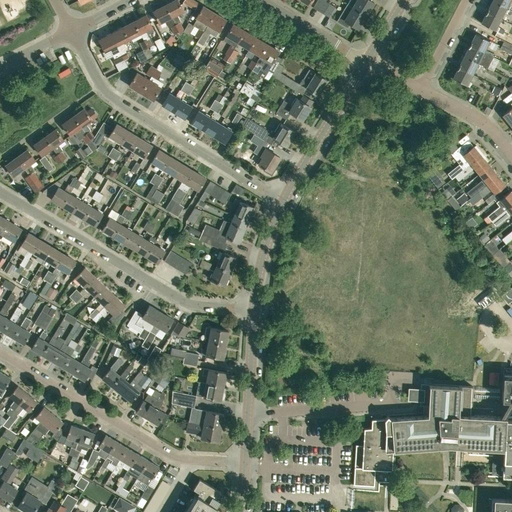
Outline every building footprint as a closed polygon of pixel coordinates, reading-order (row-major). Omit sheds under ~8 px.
[(177,0),(174,0),(165,5),(171,17),(175,24),(180,22),(181,22),(177,14),(183,11),(177,0)] [(199,3),(194,0),(184,0),(183,2),(195,10),(199,3)] [(318,11),(324,1),(322,0),(317,0),(313,8),(318,11)] [(350,6),(352,8),(365,16),(373,3),(368,0),(353,0),(350,6)] [(508,4),(509,0),(492,0),(493,1),(508,9),(510,5),(508,4)] [(323,14),(329,4),(324,1),(318,11),(323,14)] [(508,9),(493,1),(487,12),(500,19),(504,12),(506,13),(508,9)] [(329,4),(323,14),(328,17),(334,7),(329,4)] [(175,24),(171,17),(165,5),(153,11),(159,23),(165,20),(168,28),(170,27),(175,24)] [(208,25),(207,24),(214,13),(203,6),(196,17),(197,18),(193,25),(194,26),(199,29),(203,31),(208,25)] [(349,23),(358,29),(365,16),(350,6),(349,6),(345,13),(343,11),(336,21),(347,27),(349,23)] [(500,19),(487,12),(481,23),(505,35),(507,31),(499,27),(497,25),(500,19)] [(226,20),(214,13),(207,24),(208,25),(219,31),(226,20)] [(145,31),(152,27),(146,15),(134,21),(140,33),(144,40),(148,38),(149,38),(145,31)] [(140,33),(134,21),(122,27),(128,39),(140,33)] [(180,22),(175,24),(179,31),(182,30),(184,29),(180,22)] [(189,22),(183,32),(189,35),(194,26),(193,25),(189,22)] [(170,27),(174,34),(179,31),(175,24),(170,27)] [(238,42),(237,42),(244,31),(233,24),(223,40),(230,44),(229,46),(233,49),(238,42)] [(127,49),(123,42),(128,39),(122,27),(111,33),(120,53),(125,50),(127,49)] [(203,31),(199,29),(195,35),(198,37),(199,38),(203,31)] [(255,37),(244,31),(237,42),(238,42),(249,49),(255,37)] [(105,52),(110,49),(113,56),(120,53),(111,33),(98,39),(105,52)] [(491,42),(475,33),(470,45),(483,52),(487,45),(494,49),(496,44),(491,42)] [(169,44),(171,46),(176,40),(171,35),(166,41),(169,44)] [(267,44),(255,37),(249,49),(245,55),(251,59),(255,52),(260,56),(267,44)] [(148,38),(144,40),(147,47),(152,45),(148,38)] [(165,47),(160,38),(154,41),(159,50),(165,47)] [(143,50),(147,47),(144,40),(139,43),(143,50)] [(499,49),(511,54),(511,45),(503,41),(499,49)] [(256,63),(261,66),(262,66),(266,59),(272,63),(276,55),(279,51),(278,51),(279,50),(278,49),(275,47),(274,47),(273,48),(267,44),(260,56),(256,63)] [(483,52),(470,45),(464,55),(480,64),(487,67),(492,56),(483,52)] [(233,49),(229,46),(225,53),(229,56),(233,49)] [(234,59),(238,52),(233,49),(229,56),(234,59)] [(120,53),(124,60),(129,57),(125,50),(120,53)] [(124,60),(120,53),(113,56),(112,57),(115,64),(124,60)] [(480,64),(464,55),(458,66),(472,73),(476,66),(478,67),(480,64)] [(204,68),(217,76),(224,65),(211,57),(204,68)] [(256,63),(251,60),(247,67),(252,70),(256,63)] [(261,66),(256,63),(252,70),(257,73),(261,66)] [(151,76),(155,69),(150,66),(146,73),(151,76)] [(471,82),(468,81),(472,73),(458,66),(453,78),(469,86),(471,82)] [(155,69),(151,76),(156,80),(160,73),(155,69)] [(275,69),(273,72),(271,76),(277,80),(293,89),(297,82),(280,72),(275,69)] [(315,73),(309,69),(303,79),(302,79),(299,84),(306,89),(317,96),(327,80),(315,73)] [(141,92),(148,80),(136,73),(129,85),(141,92)] [(156,80),(151,76),(148,80),(141,92),(153,100),(160,88),(163,84),(157,80),(156,80)] [(185,93),(190,84),(186,81),(180,90),(185,93)] [(250,97),(253,93),(256,89),(245,82),(240,91),(250,97)] [(194,87),(190,84),(185,93),(189,95),(194,87)] [(173,112),(180,100),(169,93),(162,105),(173,112)] [(218,94),(215,99),(209,108),(214,111),(219,102),(223,96),(218,94)] [(283,100),(276,113),(275,113),(287,120),(290,114),(302,121),(311,107),(310,107),(313,101),(303,94),(303,95),(299,100),(295,98),(291,105),(283,100)] [(219,102),(214,111),(218,113),(227,98),(223,96),(219,102)] [(245,103),(251,106),(255,101),(249,97),(245,103)] [(180,100),(173,112),(184,119),(191,107),(180,100)] [(511,106),(503,114),(511,125),(511,124),(511,106)] [(84,108),(73,116),(97,148),(110,126),(103,122),(98,131),(95,137),(90,131),(85,124),(97,116),(92,109),(87,112),(84,108)] [(202,130),(210,118),(199,111),(191,123),(202,130)] [(237,113),(232,121),(236,124),(241,116),(237,113)] [(97,148),(73,116),(62,124),(70,135),(75,132),(80,139),(82,137),(92,151),(96,148),(97,148)] [(221,124),(210,118),(202,130),(213,136),(221,124)] [(280,124),(273,134),(248,119),(243,128),(246,130),(254,135),(267,142),(271,145),(274,140),(286,148),(295,133),(280,124)] [(121,143),(128,131),(116,124),(109,135),(121,143)] [(221,124),(213,136),(224,143),(232,131),(221,124)] [(44,137),(52,148),(57,154),(62,151),(63,150),(58,144),(63,140),(55,129),(44,137)] [(128,131),(121,143),(133,150),(140,138),(128,131)] [(263,149),(267,142),(254,135),(250,141),(263,149)] [(52,148),(44,137),(33,145),(41,156),(52,148)] [(140,138),(133,150),(145,157),(152,146),(140,138)] [(451,153),(460,163),(448,173),(452,178),(455,175),(480,154),(478,151),(479,149),(476,145),(474,146),(473,145),(472,146),(467,140),(458,147),(451,152),(451,153)] [(447,147),(451,152),(458,147),(453,142),(447,147)] [(77,152),(82,159),(86,155),(80,147),(76,150),(77,152)] [(108,156),(112,158),(117,150),(113,147),(108,156)] [(15,157),(24,168),(29,175),(29,176),(33,181),(29,184),(32,188),(41,182),(33,172),(35,170),(30,164),(35,161),(27,149),(15,157)] [(163,169),(170,157),(158,149),(151,161),(163,169)] [(279,158),(265,149),(261,157),(262,158),(258,165),(271,172),(279,158)] [(121,152),(117,150),(112,158),(116,160),(121,152)] [(57,154),(62,161),(66,157),(62,151),(57,154)] [(62,161),(57,154),(53,157),(57,164),(61,161),(62,161)] [(490,166),(480,154),(455,175),(458,180),(474,167),(478,172),(484,167),(486,169),(490,166)] [(53,168),(44,156),(39,159),(48,171),(53,168)] [(24,168),(15,157),(5,165),(13,176),(24,168)] [(170,157),(163,169),(175,176),(182,164),(170,157)] [(135,172),(140,164),(136,162),(131,170),(135,172)] [(182,164),(175,176),(182,181),(186,183),(194,171),(182,164)] [(486,169),(484,167),(478,172),(483,178),(473,186),(473,187),(470,189),(467,192),(471,197),(474,194),(497,175),(490,166),(486,169)] [(198,190),(205,178),(194,171),(186,183),(182,190),(177,198),(181,201),(186,192),(190,186),(198,190)] [(155,173),(150,182),(154,184),(159,176),(155,173)] [(33,181),(29,176),(29,175),(25,178),(29,184),(33,181)] [(438,175),(432,180),(438,188),(445,183),(438,175)] [(474,194),(471,197),(470,198),(474,202),(491,188),(494,193),(505,185),(497,175),(474,194)] [(159,176),(154,184),(153,185),(150,190),(146,197),(157,204),(159,201),(152,196),(163,178),(159,176)] [(64,190),(63,190),(59,187),(61,184),(57,181),(44,190),(42,193),(51,198),(50,199),(62,206),(69,194),(73,187),(73,186),(77,179),(73,177),(69,184),(68,184),(64,190)] [(81,181),(77,179),(73,186),(73,187),(77,189),(81,181)] [(208,195),(215,184),(210,181),(203,192),(208,195)] [(35,193),(39,189),(44,186),(41,182),(32,188),(35,193)] [(215,184),(208,195),(213,198),(220,187),(215,184)] [(235,184),(232,191),(240,194),(243,188),(235,184)] [(182,190),(178,187),(173,196),(177,198),(182,190)] [(219,201),(225,190),(220,187),(213,198),(219,201)] [(96,200),(100,193),(96,190),(92,198),(96,200)] [(219,201),(224,204),(230,194),(225,190),(219,201)] [(491,221),(511,203),(511,190),(511,191),(510,190),(496,202),(499,205),(487,215),(491,221)] [(468,199),(463,193),(457,199),(461,205),(468,199)] [(80,200),(69,194),(62,206),(73,213),(80,200)] [(484,199),(487,204),(495,199),(492,194),(484,199)] [(175,201),(172,198),(164,209),(169,212),(173,204),(175,201)] [(253,216),(250,215),(253,208),(240,202),(241,201),(235,198),(233,203),(238,206),(234,215),(247,221),(248,220),(250,221),(253,216)] [(80,200),(73,213),(84,219),(91,207),(80,200)] [(511,203),(491,221),(495,225),(497,225),(506,218),(505,217),(509,214),(510,215),(511,214),(511,203)] [(173,204),(169,212),(177,217),(182,209),(173,204)] [(91,207),(84,219),(95,226),(102,214),(91,207)] [(109,218),(102,230),(113,237),(120,224),(124,218),(128,211),(125,208),(120,215),(119,215),(115,221),(109,218)] [(191,214),(198,218),(202,212),(195,208),(191,214)] [(132,213),(128,211),(124,218),(128,220),(132,213)] [(234,215),(230,223),(244,229),(247,221),(234,215)] [(9,221),(0,216),(0,232),(1,234),(9,221)] [(227,238),(238,243),(244,229),(230,223),(224,220),(219,231),(206,225),(203,234),(213,238),(224,243),(227,238)] [(21,229),(9,221),(1,234),(13,241),(21,229)] [(147,231),(151,224),(147,221),(143,228),(147,231)] [(131,231),(120,224),(113,237),(124,244),(131,231)] [(155,226),(151,224),(147,231),(150,233),(155,226)] [(496,235),(500,239),(511,230),(507,225),(496,235)] [(511,229),(511,230),(511,231),(501,239),(505,244),(507,242),(510,240),(511,238),(511,229)] [(131,231),(124,244),(135,250),(142,238),(131,231)] [(32,252),(39,240),(28,233),(21,245),(27,249),(23,256),(24,257),(19,265),(23,267),(28,258),(32,252)] [(484,244),(488,241),(483,235),(479,238),(484,244)] [(148,241),(142,238),(135,250),(146,257),(153,245),(153,244),(156,240),(151,237),(148,241)] [(224,243),(213,238),(211,244),(224,250),(227,244),(224,243)] [(39,240),(32,252),(44,259),(51,247),(39,240)] [(164,251),(153,245),(146,257),(157,264),(164,251)] [(51,247),(44,259),(56,266),(63,254),(51,247)] [(163,261),(169,265),(175,254),(170,251),(163,261)] [(222,252),(216,266),(230,272),(236,258),(222,252)] [(56,266),(52,273),(47,281),(51,283),(56,275),(57,276),(61,269),(68,273),(75,261),(63,254),(56,266)] [(174,268),(180,257),(175,254),(169,265),(174,268)] [(179,271),(186,260),(180,257),(174,268),(179,271)] [(28,258),(23,267),(27,270),(32,261),(28,258)] [(208,270),(211,263),(202,259),(199,266),(208,270)] [(186,260),(179,271),(185,274),(191,264),(186,260)] [(9,274),(15,265),(9,262),(3,270),(9,274)] [(511,277),(511,264),(510,262),(503,267),(511,277)] [(210,280),(209,281),(210,283),(213,284),(215,284),(215,282),(223,286),(230,272),(216,266),(210,280)] [(94,277),(85,267),(75,277),(85,287),(94,277)] [(47,281),(52,273),(48,271),(43,279),(47,281)] [(94,277),(85,287),(95,296),(104,286),(94,277)] [(507,303),(510,300),(511,302),(511,285),(501,295),(507,303)] [(114,296),(104,286),(95,296),(105,306),(114,296)] [(73,300),(80,293),(76,289),(69,296),(72,299),(73,300)] [(0,310),(0,330),(2,331),(9,320),(3,317),(16,296),(11,293),(0,310)] [(83,296),(80,293),(73,300),(76,303),(83,296)] [(105,306),(99,312),(92,318),(96,322),(102,315),(104,317),(110,311),(113,314),(108,320),(114,325),(125,313),(121,308),(124,305),(114,296),(105,306)] [(142,317),(148,321),(144,328),(143,327),(138,336),(141,337),(145,340),(150,331),(154,325),(161,312),(149,305),(142,317)] [(9,320),(2,331),(13,338),(20,326),(14,323),(19,316),(17,315),(21,309),(17,307),(9,320)] [(92,318),(99,312),(96,308),(89,315),(92,318)] [(39,326),(47,314),(42,311),(34,323),(39,326)] [(76,321),(77,319),(67,312),(63,318),(73,325),(76,321)] [(173,320),(161,312),(154,325),(150,331),(145,340),(141,345),(148,349),(154,338),(154,337),(155,335),(159,328),(166,332),(173,320)] [(52,317),(47,314),(39,326),(45,329),(52,317)] [(20,326),(13,338),(23,344),(30,333),(25,330),(31,320),(26,317),(20,327),(20,326)] [(73,325),(65,340),(59,350),(52,361),(63,368),(69,357),(74,349),(67,345),(73,335),(80,323),(76,321),(73,325)] [(184,337),(189,329),(178,322),(171,334),(184,337)] [(58,336),(63,328),(59,326),(47,343),(48,344),(42,355),(52,361),(59,350),(65,340),(58,336)] [(208,342),(225,345),(228,332),(206,327),(205,332),(210,333),(208,342)] [(42,331),(38,338),(37,337),(31,348),(42,355),(48,344),(47,343),(43,341),(47,333),(42,331)] [(225,345),(208,342),(207,350),(201,349),(200,355),(223,359),(225,345)] [(69,357),(63,368),(73,374),(80,363),(73,359),(81,345),(78,343),(74,349),(69,357)] [(97,368),(92,365),(90,369),(87,368),(90,362),(88,360),(96,348),(91,345),(80,363),(73,374),(84,381),(87,376),(92,379),(97,368)] [(147,360),(153,363),(161,349),(155,346),(147,360)] [(184,358),(197,361),(199,354),(185,352),(184,358)] [(123,359),(120,356),(110,368),(102,378),(111,386),(120,376),(114,371),(120,365),(119,364),(123,359)] [(197,361),(184,358),(183,363),(196,366),(197,361)] [(129,384),(124,379),(129,373),(129,372),(133,367),(130,364),(129,364),(120,376),(111,386),(121,394),(129,384)] [(503,377),(502,401),(508,401),(506,405),(499,417),(504,417),(511,405),(511,403),(511,367),(510,368),(509,377),(506,377),(503,377)] [(159,368),(152,379),(159,383),(162,379),(168,383),(172,376),(159,368)] [(226,373),(203,368),(202,374),(207,375),(205,384),(223,387),(226,373)] [(0,372),(0,371),(0,396),(1,397),(5,389),(4,389),(11,378),(0,372)] [(129,384),(121,394),(131,402),(139,392),(142,388),(137,384),(144,376),(139,372),(129,384)] [(223,387),(205,384),(204,392),(199,391),(198,396),(220,401),(220,400),(222,400),(223,399),(224,395),(223,393),(222,393),(223,387)] [(388,415),(384,418),(372,419),(371,428),(363,428),(362,445),(356,445),(353,489),(379,491),(379,481),(391,481),(393,447),(448,443),(503,446),(503,452),(511,452),(511,419),(505,419),(505,417),(504,417),(499,417),(469,415),(470,401),(471,386),(425,384),(424,395),(423,406),(428,406),(428,416),(391,418),(388,415)] [(10,415),(5,421),(27,394),(17,386),(9,396),(15,400),(9,406),(10,407),(6,412),(10,415)] [(148,394),(143,401),(142,400),(135,411),(147,418),(153,407),(158,400),(161,394),(155,390),(151,396),(148,394)] [(172,391),(172,397),(172,398),(195,402),(196,396),(172,391)] [(5,421),(4,423),(3,425),(2,425),(8,429),(18,416),(16,414),(18,413),(23,407),(29,412),(37,402),(27,394),(5,421)] [(161,394),(158,400),(153,407),(147,418),(151,421),(150,422),(156,425),(156,424),(157,425),(160,421),(163,423),(168,415),(165,413),(164,414),(158,410),(162,402),(161,402),(165,396),(161,394)] [(195,402),(172,398),(171,403),(194,408),(195,402)] [(38,425),(26,440),(30,443),(45,424),(53,415),(43,407),(35,417),(32,420),(38,425)] [(204,425),(220,428),(223,414),(200,409),(199,415),(205,416),(204,425)] [(60,435),(61,435),(63,430),(59,427),(63,423),(53,415),(45,424),(30,443),(33,444),(36,441),(37,442),(43,434),(45,434),(49,428),(54,432),(52,436),(57,440),(60,435)] [(220,428),(204,425),(188,422),(186,432),(192,433),(192,432),(202,433),(201,439),(217,442),(220,428)] [(60,435),(57,440),(64,443),(64,444),(70,446),(72,440),(78,442),(83,430),(71,425),(66,437),(61,435),(60,435)] [(78,442),(76,449),(73,456),(77,458),(79,451),(80,451),(81,449),(86,450),(88,446),(89,446),(94,434),(83,430),(78,442)] [(87,462),(85,467),(88,469),(92,465),(98,455),(105,459),(116,441),(105,434),(98,446),(100,447),(98,451),(93,449),(87,462)] [(23,439),(15,452),(15,453),(18,455),(21,454),(23,451),(22,449),(24,445),(29,448),(26,454),(37,462),(44,451),(33,444),(30,443),(26,440),(23,439)] [(115,466),(127,447),(116,441),(105,459),(99,469),(103,471),(105,468),(112,472),(115,466)] [(127,447),(115,466),(112,472),(116,474),(119,468),(120,469),(122,467),(127,470),(130,465),(137,454),(127,447)] [(11,459),(15,453),(15,452),(8,448),(4,455),(11,459)] [(511,511),(511,452),(503,452),(503,472),(502,477),(511,477),(511,499),(493,498),(492,511),(511,511)] [(130,465),(127,470),(122,478),(126,481),(127,481),(130,475),(137,479),(141,471),(148,460),(137,454),(130,465)] [(158,467),(148,460),(141,471),(137,479),(147,485),(140,496),(142,497),(138,503),(142,505),(145,499),(146,500),(154,488),(148,484),(158,467)] [(0,477),(0,480),(3,482),(0,486),(0,494),(10,501),(17,489),(9,485),(19,469),(9,463),(6,468),(0,477)] [(75,485),(83,490),(89,481),(80,476),(75,485)] [(123,478),(118,485),(123,488),(127,481),(126,481),(126,480),(123,478)] [(219,511),(221,510),(217,507),(221,500),(217,498),(220,492),(215,489),(199,479),(193,489),(196,491),(189,503),(187,502),(186,504),(188,505),(183,511),(219,511)] [(43,494),(27,484),(21,494),(24,495),(18,505),(18,506),(17,508),(24,511),(25,510),(28,511),(33,511),(40,501),(45,504),(57,483),(52,480),(43,494)] [(49,508),(48,507),(44,511),(69,511),(77,500),(67,494),(61,505),(54,501),(49,508)] [(120,499),(115,507),(122,511),(130,511),(133,507),(120,499)]
